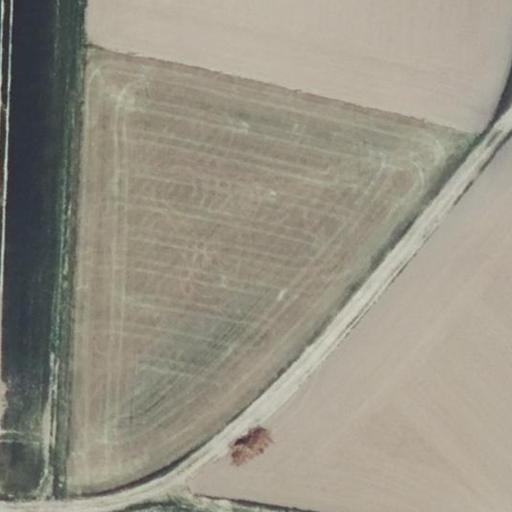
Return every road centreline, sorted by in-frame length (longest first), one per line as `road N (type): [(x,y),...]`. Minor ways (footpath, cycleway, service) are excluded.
road 1 (track): [(262,511),(198,500),(174,479),(383,274),(511,112)]
road 2 (track): [(0,509),(87,505),(174,479)]
